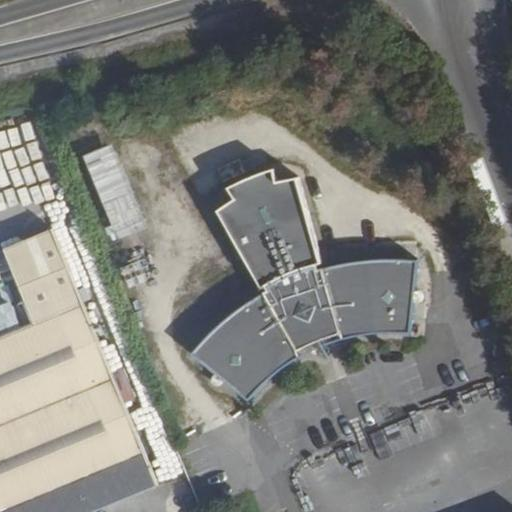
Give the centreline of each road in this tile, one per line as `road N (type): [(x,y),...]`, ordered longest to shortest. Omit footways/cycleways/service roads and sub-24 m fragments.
road 1 (tertiary): [(0,48),(187,0)]
road 2 (tertiary): [(511,146),(470,0)]
